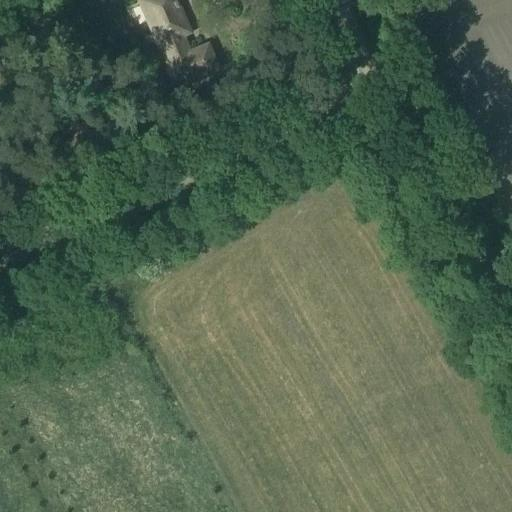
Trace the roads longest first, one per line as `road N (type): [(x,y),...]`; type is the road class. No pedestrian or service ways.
road 1 (unclassified): [(0,254),(332,110),(360,70),(329,0)]
road 2 (track): [(511,312),(384,83),(360,70)]
